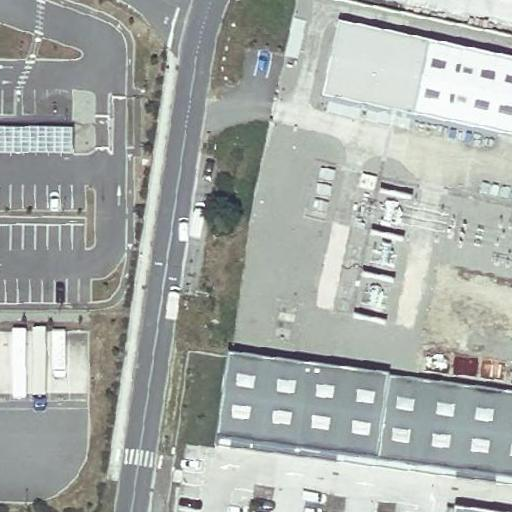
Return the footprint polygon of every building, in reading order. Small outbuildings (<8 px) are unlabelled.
[(511,57),(355,24),(339,97),(511,134),(511,57)] [(0,150),(72,150),(72,128),(0,128),(0,150)] [(362,182),(341,272),(359,276),(352,308),(385,316),(395,275),(397,275),(416,195),(362,182)] [(0,394),(46,395),(47,394),(84,394),(85,331),(0,329),(0,394)] [(511,392),(227,353),(216,438),(511,478),(511,392)] [(511,478),(216,438),(215,446),(511,486),(511,478)] [(511,511),(511,510),(449,503),(448,511),(511,511)]
